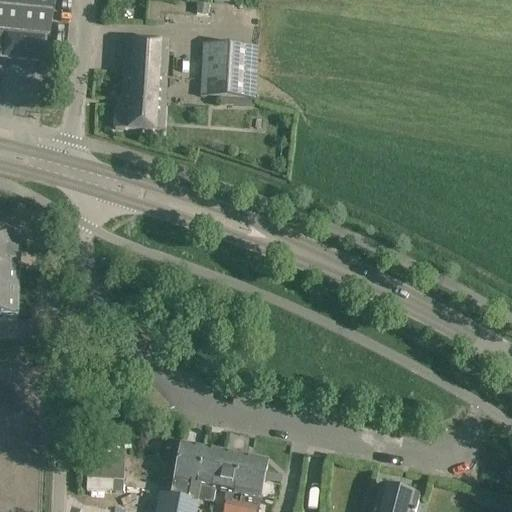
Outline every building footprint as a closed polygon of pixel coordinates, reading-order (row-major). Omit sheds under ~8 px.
[(49,37),(52,0),(0,0),(0,32),(40,36),(44,36),(49,37)] [(201,5),(199,17),(208,18),(210,7),(201,5)] [(0,51),(3,52),(2,60),(43,64),(45,40),(40,40),(40,36),(0,32),(0,51)] [(168,45),(126,43),(122,107),(116,107),(115,132),(163,134),(164,114),(168,45)] [(257,50),(204,47),(201,99),(220,100),(220,107),(254,108),(254,102),(255,102),(257,50)] [(0,235),(0,272),(19,273),(21,236),(0,235)] [(19,273),(0,272),(0,321),(3,322),(3,316),(18,317),(19,273)] [(127,440),(125,425),(106,428),(109,443),(127,440)] [(159,511),(186,511),(191,488),(195,489),(203,451),(181,447),(170,500),(162,498),(159,511)] [(218,484),(224,456),(203,451),(195,489),(191,488),(186,511),(197,511),(199,505),(212,508),(215,495),(209,494),(212,482),(218,484)] [(246,460),(224,456),(218,484),(212,482),(209,494),(215,495),(225,497),(223,505),(225,505),(223,511),(242,511),(243,509),(239,509),(230,507),(232,498),(233,498),(233,497),(237,478),(243,479),(246,460)] [(237,478),(233,497),(241,498),(240,509),(243,509),(242,511),(258,511),(264,484),(268,464),(246,460),(243,479),(237,478)] [(416,511),(419,500),(379,490),(373,511),(416,511)]
